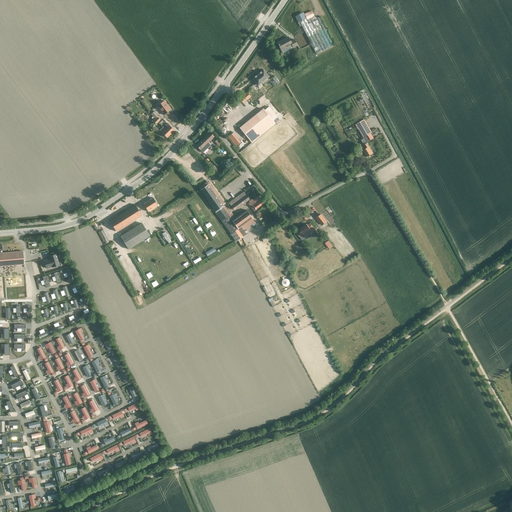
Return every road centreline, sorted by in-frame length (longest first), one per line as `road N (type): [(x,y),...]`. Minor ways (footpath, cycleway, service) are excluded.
road 1 (unclassified): [(0,233),(65,226),(91,214),(166,159),(203,115)]
road 2 (unclassified): [(370,174),(283,214),(203,115)]
road 3 (unclassified): [(203,115),(284,0)]
